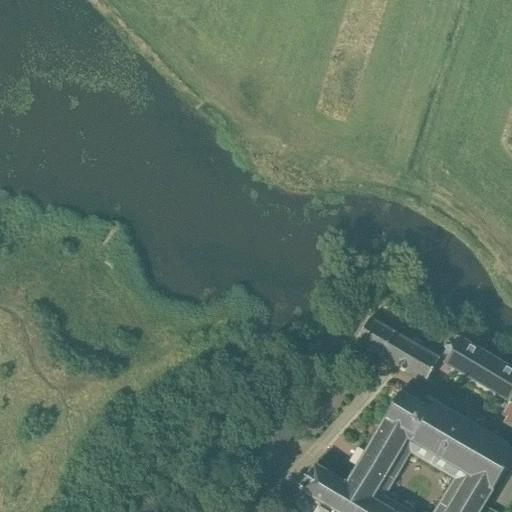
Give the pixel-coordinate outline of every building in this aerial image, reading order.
[(427,382),(441,359),(372,317),(358,340),(427,382)] [(509,399),(511,393),(511,364),(463,335),(447,363),(509,399)] [(497,511),(485,505),(511,459),(511,450),(508,449),(510,446),(428,396),(426,399),(405,386),(366,452),(358,447),(350,461),(357,466),(347,483),(315,464),(299,489),(336,511),(497,511)] [(504,422),(511,427),(511,398),(502,414),(507,417),(504,422)] [(272,473),(297,429),(264,411),(240,454),(272,473)]
